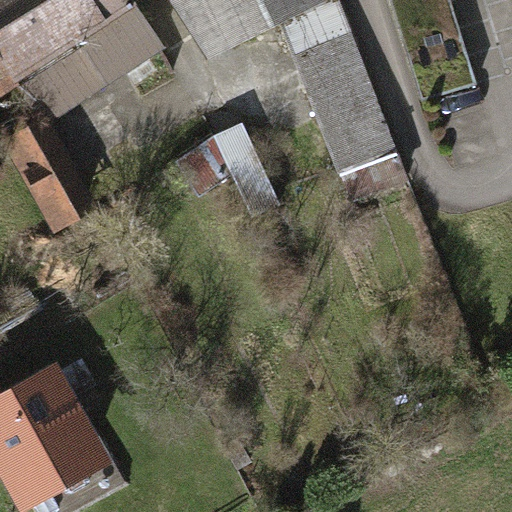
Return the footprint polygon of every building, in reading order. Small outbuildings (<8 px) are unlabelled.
[(0,0),(0,53),(19,84),(41,118),(48,114),(50,119),(166,46),(137,0),(0,0)] [(177,0),(209,49),(303,0),(177,0)] [(449,0),(393,0),(429,107),(479,91),(449,0)] [(344,6),(285,28),(341,174),(400,152),(344,6)] [(0,95),(19,84),(0,53),(0,95)] [(293,193),(253,115),(221,131),(262,210),(293,193)] [(4,141),(56,233),(100,208),(48,116),(4,141)] [(0,392),(0,466),(24,511),(29,511),(118,465),(62,360),(0,392)]
